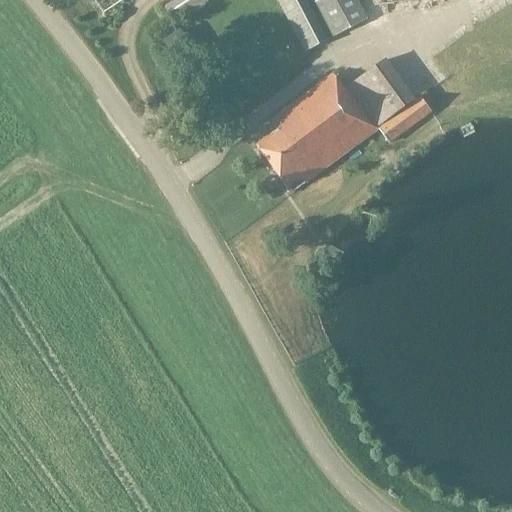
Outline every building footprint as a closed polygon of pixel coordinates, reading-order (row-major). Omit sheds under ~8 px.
[(204,0),(176,0),(163,9),(174,26),(207,4),(204,0)] [(304,0),(276,0),(304,54),(326,42),(304,0)] [(354,0),(322,0),(315,4),(333,39),(366,22),(354,0)] [(387,7),(369,9),(370,20),(389,17),(387,7)] [(443,24),(442,12),(426,13),(426,25),(443,24)] [(179,32),(163,42),(176,62),(192,51),(179,32)] [(269,122),(276,132),(255,148),(290,195),(378,131),(388,145),(431,114),(420,99),(413,104),(383,63),(343,92),(332,76),(269,122)]
